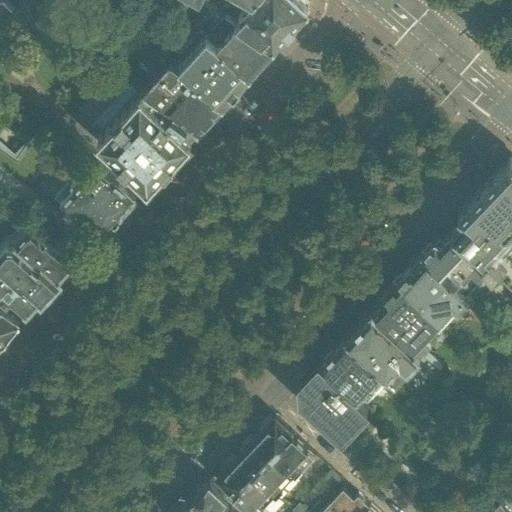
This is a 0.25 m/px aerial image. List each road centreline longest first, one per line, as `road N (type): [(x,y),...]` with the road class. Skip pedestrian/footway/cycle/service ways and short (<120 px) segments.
road 1 (unclassified): [(7,511),(412,80)]
road 2 (tertiary): [(340,9),(0,376)]
road 3 (tertiary): [(268,379),(488,137)]
road 4 (residential): [(412,511),(268,379)]
road 5 (tertiary): [(138,511),(268,379)]
